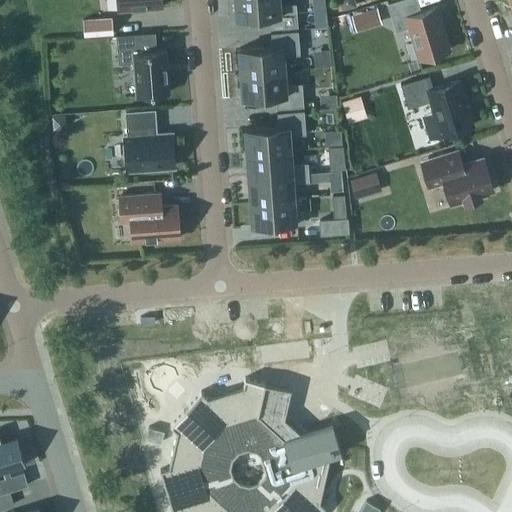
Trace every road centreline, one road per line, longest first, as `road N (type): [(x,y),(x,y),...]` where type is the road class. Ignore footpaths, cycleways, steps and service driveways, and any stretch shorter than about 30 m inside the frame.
road 1 (residential): [(511,263),(221,287)]
road 2 (residential): [(221,287),(198,0)]
road 3 (residential): [(221,287),(11,304)]
road 4 (unclassified): [(73,511),(32,383)]
road 5 (residential): [(474,0),(511,123)]
